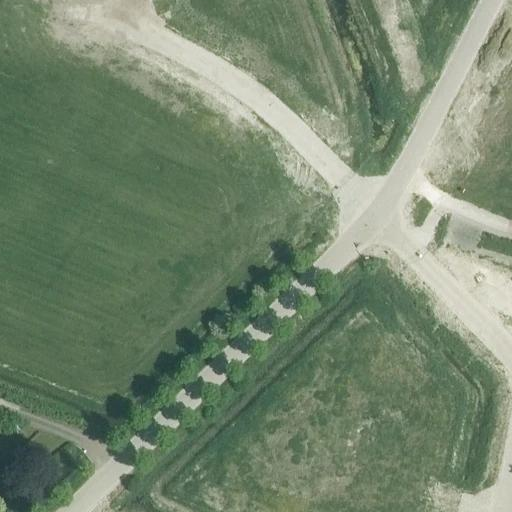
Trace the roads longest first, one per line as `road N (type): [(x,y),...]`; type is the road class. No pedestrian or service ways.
road 1 (unclassified): [(73,511),(376,219)]
road 2 (track): [(138,0),(143,27),(159,47),(236,92),(376,219)]
road 3 (unclassified): [(376,219),(489,0)]
road 4 (unclassified): [(376,219),(511,357)]
